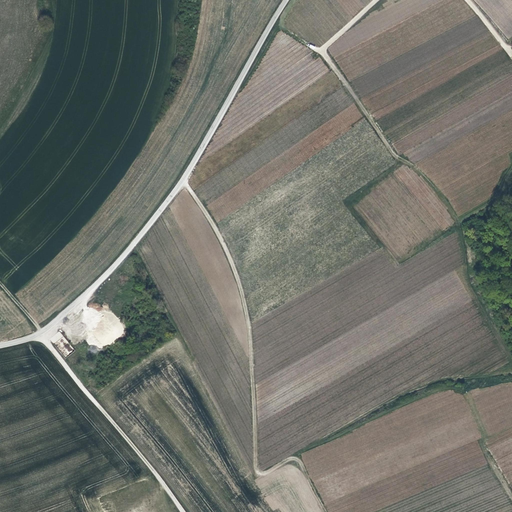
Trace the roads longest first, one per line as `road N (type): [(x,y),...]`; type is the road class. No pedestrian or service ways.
road 1 (track): [(181,179),(213,221),(247,313),(256,469),(451,389),(470,400),(483,448),(511,497)]
road 2 (tertiary): [(286,0),(186,173),(120,257),(42,330)]
road 3 (track): [(0,281),(183,511)]
road 4 (track): [(314,445),(439,379),(511,371)]
road 5 (track): [(376,0),(322,47),(278,28),(233,91)]
road 6 (track): [(322,47),(394,155),(407,161)]
